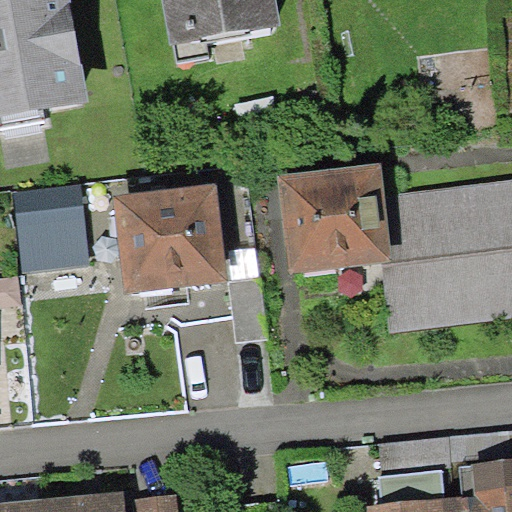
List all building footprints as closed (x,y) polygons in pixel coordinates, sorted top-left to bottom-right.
[(0,0),(0,116),(90,100),(71,0),(0,0)] [(276,0),(162,0),(170,44),(281,25),(276,0)] [(511,13),(500,15),(511,113),(511,13)] [(380,163),(278,175),(290,272),(382,261),(392,260),(384,194),(380,163)] [(511,179),(384,194),(392,260),(382,261),(390,332),(511,317),(511,179)] [(216,183),(112,195),(124,293),(228,281),(216,183)] [(14,193),(24,273),(89,265),(79,185),(14,193)] [(462,496),(454,497),(455,511),(511,511),(511,459),(472,463),(472,465),(475,495),(462,496)] [(462,496),(475,495),(472,465),(459,466),(462,496)] [(383,504),(445,498),(442,470),(380,476),(383,504)] [(82,495),(44,498),(45,511),(125,511),(125,499),(123,491),(82,495)] [(177,511),(176,495),(125,499),(125,511),(177,511)] [(455,511),(454,497),(445,498),(383,504),(368,506),(369,511),(455,511)] [(0,511),(45,511),(44,498),(3,502),(0,502),(0,511)]
